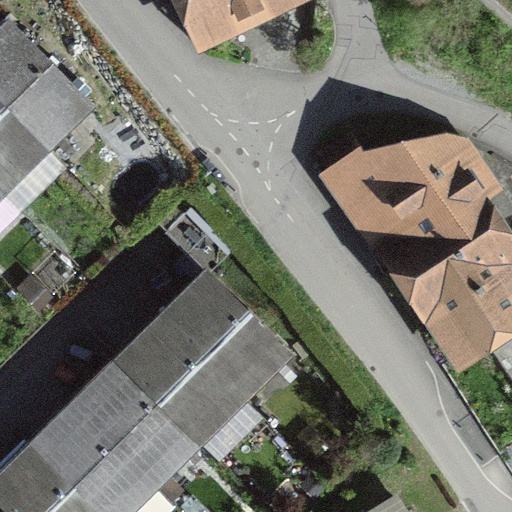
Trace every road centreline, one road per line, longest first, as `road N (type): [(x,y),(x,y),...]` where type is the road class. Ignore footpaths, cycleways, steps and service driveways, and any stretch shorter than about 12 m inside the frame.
road 1 (unclassified): [(501,511),(243,139)]
road 2 (unclassified): [(243,139),(120,0)]
road 3 (residential): [(355,83),(511,143)]
road 4 (unknown): [(0,393),(95,299)]
road 5 (residential): [(243,139),(355,83)]
